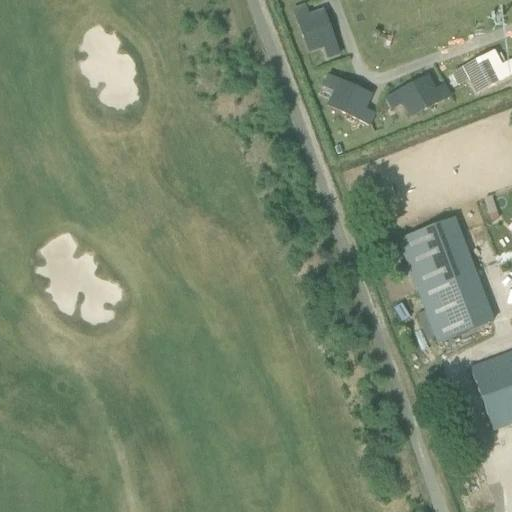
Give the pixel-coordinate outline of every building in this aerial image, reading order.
[(304,8),(292,12),(296,22),(307,55),(334,45),(323,12),(308,18),(304,8)] [(396,94),(409,119),(439,103),(448,97),(442,86),(433,91),(426,78),(396,94)] [(359,122),(369,126),(374,115),(364,111),(370,96),(339,83),(328,108),(359,122)] [(397,241),(436,344),(491,324),(451,220),(397,241)] [(511,354),(467,371),(490,432),(511,423),(511,354)]
